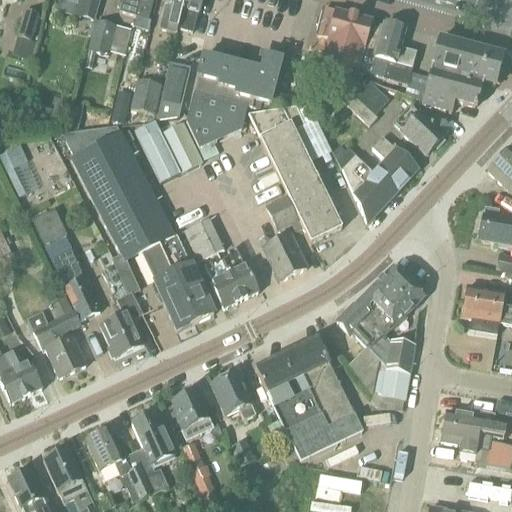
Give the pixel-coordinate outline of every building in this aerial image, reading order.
[(123,0),(119,16),(126,18),(131,0),(123,0)] [(131,0),(126,18),(134,20),(149,25),(155,7),(156,3),(154,2),(154,0),(131,0)] [(176,38),(177,33),(180,23),(179,23),(184,0),(168,0),(166,9),(167,9),(161,34),(176,38)] [(184,0),(179,23),(180,23),(177,33),(192,37),(194,27),(196,17),(197,17),(201,0),(184,0)] [(334,16),(327,43),(320,69),(356,79),(371,25),(334,15),(334,16)] [(23,16),(15,41),(30,45),(38,20),(23,16)] [(115,30),(114,32),(93,27),(87,56),(107,62),(109,56),(124,60),(130,33),(115,30)] [(405,89),(410,72),(414,57),(399,53),(405,34),(382,28),(372,62),(386,66),(381,83),(405,89)] [(502,60),(438,43),(435,54),(430,72),(482,86),(494,90),(502,60)] [(185,127),(198,154),(203,165),(219,158),(214,147),(240,135),(246,111),(251,113),(253,105),(270,109),(282,64),(264,59),(260,75),(202,60),(191,104),(185,127)] [(169,69),(155,125),(178,122),(189,73),(169,69)] [(482,86),(430,72),(420,109),(422,109),(450,117),(453,106),(473,111),(477,108),(482,86)] [(326,96),(340,100),(346,102),(352,101),(355,101),(358,90),(329,82),(326,93),(326,96)] [(136,83),(129,113),(155,119),(162,89),(136,83)] [(352,101),(373,121),(387,106),(364,84),(358,90),(355,101),(352,101)] [(118,95),(112,123),(123,125),(129,97),(118,95)] [(373,121),(352,101),(346,102),(340,100),(337,104),(367,133),(376,123),(373,121)] [(285,199),(297,226),(308,249),(340,234),(334,221),(339,218),(331,203),(326,206),(314,181),(313,181),(292,136),(316,124),(309,110),(249,119),(246,120),(285,199)] [(409,110),(400,120),(392,129),(401,137),(400,138),(424,161),(443,140),(442,139),(448,134),(438,124),(433,130),(430,127),(429,128),(409,110)] [(181,128),(160,138),(180,178),(201,168),(181,128)] [(60,138),(73,162),(68,164),(122,267),(140,258),(158,249),(172,242),(172,241),(148,195),(118,138),(114,130),(60,138)] [(354,162),(341,175),(365,229),(415,175),(384,146),(374,157),(383,166),(372,179),(354,162)] [(508,153),(486,176),(511,201),(511,151),(509,153),(508,153)] [(297,226),(285,199),(263,210),(275,236),(297,226)] [(481,220),(477,246),(495,249),(495,251),(509,254),(510,251),(511,251),(511,240),(511,237),(511,225),(495,224),(496,216),(484,213),(482,221),(481,220)] [(208,225),(183,237),(198,267),(222,256),(208,225)] [(288,239),(261,253),(277,287),(305,274),(288,239)] [(187,272),(172,242),(158,249),(195,327),(212,319),(190,270),(187,272)] [(158,249),(140,258),(154,287),(153,288),(175,337),(195,327),(158,249)] [(229,262),(220,266),(240,306),(257,297),(244,270),(243,271),(234,254),(226,258),(229,262)] [(511,259),(497,257),(494,274),(511,277),(511,259)] [(240,306),(220,266),(212,270),(210,266),(202,270),(210,287),(209,287),(222,314),(240,306)] [(369,355),(383,341),(421,302),(415,296),(418,293),(400,276),(397,279),(391,273),(352,311),(351,310),(335,326),(348,340),(351,337),(368,356),(369,355)] [(82,285),(62,294),(78,327),(98,318),(82,285)] [(464,307),(511,315),(511,298),(503,297),(466,291),(464,307)] [(143,349),(131,324),(141,320),(130,298),(114,305),(121,319),(98,331),(113,363),(143,349)] [(54,325),(46,329),(49,335),(54,345),(79,331),(71,317),(63,300),(56,304),(64,319),(53,324),(54,325)] [(511,315),(464,307),(461,322),(498,328),(511,330),(511,315)] [(49,335),(46,329),(41,316),(25,323),(41,357),(44,355),(57,384),(85,371),(71,342),(56,349),(54,345),(49,335)] [(317,345),(285,360),(329,452),(361,437),(317,345)] [(380,402),(402,406),(412,351),(390,347),(385,372),(380,402)] [(0,392),(9,410),(24,402),(5,362),(3,364),(0,358),(0,392)] [(5,362),(24,402),(40,394),(27,368),(18,373),(11,360),(5,362)] [(299,467),(329,452),(285,360),(254,375),(278,424),(267,430),(273,443),(286,467),(297,462),(299,467)] [(236,379),(210,391),(225,421),(238,415),(243,425),(255,420),(250,410),(251,409),(236,379)] [(211,434),(207,424),(195,397),(172,407),(178,422),(175,423),(180,435),(181,435),(185,444),(196,439),(197,440),(211,434)] [(470,414),(469,420),(445,416),(442,431),(502,442),(505,427),(492,425),(493,419),(470,414)] [(148,466),(173,455),(169,445),(163,433),(160,434),(153,418),(130,428),(143,457),(144,456),(148,466)] [(502,442),(442,431),(439,447),(459,451),(458,457),(474,459),(475,454),(487,456),(488,455),(487,455),(489,441),(502,443),(502,442)] [(108,435),(85,446),(98,475),(114,468),(119,482),(129,477),(123,463),(121,464),(108,435)] [(244,444),(231,450),(238,469),(252,464),(244,444)] [(192,447),(180,452),(196,492),(189,494),(196,511),(206,511),(219,507),(208,480),(209,479),(205,470),(203,471),(192,447)] [(490,447),(486,471),(502,474),(506,450),(490,447)] [(82,484),(67,454),(42,466),(57,496),(64,509),(87,498),(81,485),(82,484)] [(49,510),(45,502),(39,489),(36,490),(28,475),(6,485),(18,511),(52,511),(51,509),(49,510)] [(144,480),(131,486),(139,503),(151,497),(144,480)] [(248,511),(245,503),(222,511),(248,511)]
